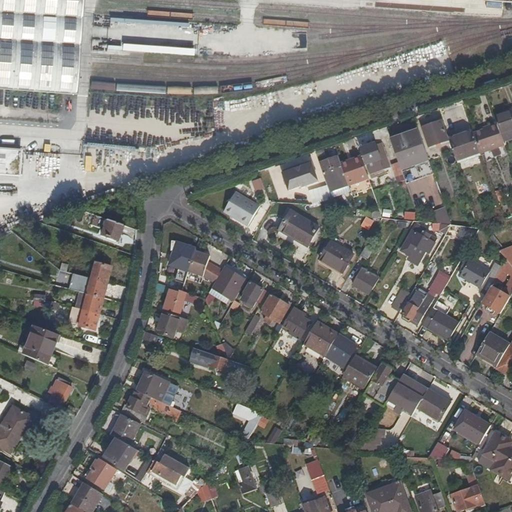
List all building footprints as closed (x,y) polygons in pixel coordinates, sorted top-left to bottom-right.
[(87,0),(0,0),(0,87),(82,93),(87,0)] [(497,121),(501,133),(511,128),(511,109),(495,116),(497,121)] [(474,133),(481,153),(505,144),(504,142),(501,133),(497,121),(483,126),(484,129),(474,132),(474,133)] [(443,122),(423,129),(430,148),(449,142),(443,122)] [(511,128),(501,133),(504,142),(511,138),(511,128)] [(396,137),(409,172),(435,163),(430,148),(423,129),(396,137)] [(451,141),(459,165),(467,163),(466,159),(481,154),(481,153),(474,133),(467,135),(466,133),(457,136),(458,139),(451,141)] [(0,170),(21,173),(22,151),(2,151),(2,142),(0,141),(0,170)] [(364,147),(369,164),(375,162),(389,158),(385,144),(379,146),(378,143),(364,147)] [(321,162),(331,191),(351,184),(343,163),(340,156),(321,162)] [(392,168),(389,158),(375,162),(378,173),(392,168)] [(352,160),(343,163),(351,184),(351,186),(371,180),(364,159),(353,163),(352,160)] [(320,181),(314,162),(305,165),(306,168),(298,170),(297,168),(285,172),(291,190),(303,186),(303,187),(320,181)] [(38,177),(53,175),(52,167),(37,169),(38,177)] [(262,178),(252,181),(256,192),(265,188),(262,178)] [(487,178),(479,181),(484,196),(492,193),(487,178)] [(239,192),(227,212),(251,226),(263,206),(239,192)] [(441,207),(437,196),(421,201),(425,215),(436,212),(435,209),(441,207)] [(292,211),(281,230),(310,248),(321,229),(292,211)] [(416,220),(416,212),(405,211),(405,219),(416,220)] [(370,230),(375,221),(367,216),(362,226),(370,230)] [(121,240),(126,223),(109,217),(103,234),(121,240)] [(476,242),(479,229),(450,222),(447,235),(476,242)] [(488,225),(480,228),(499,249),(509,245),(503,231),(495,235),(488,225)] [(430,252),(435,242),(413,229),(402,250),(410,255),(412,256),(418,245),(427,251),(430,252)] [(333,242),(323,261),(344,273),(355,254),(333,242)] [(419,265),(427,251),(418,245),(412,256),(413,257),(411,260),(419,265)] [(374,250),(367,246),(362,256),(369,260),(374,250)] [(213,255),(198,250),(191,270),(191,272),(190,272),(205,277),(213,255)] [(480,290),(486,294),(496,277),(503,265),(496,261),(491,270),(471,258),(461,276),(482,288),(480,290)] [(172,278),(179,281),(181,277),(185,267),(187,262),(180,259),(172,278)] [(511,265),(507,259),(503,265),(496,277),(502,281),(509,271),(510,271),(511,273),(511,281),(509,285),(509,288),(511,289),(511,265)] [(95,277),(109,280),(114,264),(99,260),(95,277)] [(66,262),(64,269),(71,271),(73,264),(66,262)] [(209,279),(216,284),(225,269),(218,265),(209,279)] [(356,265),(352,274),(359,277),(362,267),(356,265)] [(214,288),(235,302),(249,279),(227,266),(225,269),(216,284),(214,288)] [(191,270),(185,267),(181,277),(187,279),(188,279),(190,272),(191,272),(191,270)] [(69,278),(71,271),(64,269),(62,276),(69,278)] [(379,278),(364,269),(355,284),(370,293),(379,278)] [(82,290),(106,296),(109,280),(95,277),(83,274),(78,289),(82,290)] [(444,289),(448,283),(444,281),(442,280),(435,291),(441,294),(444,289)] [(266,291),(253,283),(247,294),(248,294),(244,301),(255,308),(259,302),(259,301),(260,302),(266,291)] [(484,302),(501,311),(511,295),(508,294),(494,285),(484,302)] [(419,288),(416,286),(409,299),(402,310),(405,312),(411,302),(419,288)] [(419,288),(411,302),(419,307),(422,302),(431,306),(433,300),(427,297),(429,292),(419,288)] [(177,307),(181,292),(172,289),(166,308),(175,311),(177,307)] [(186,299),(189,292),(182,289),(181,292),(177,307),(183,309),(186,299)] [(82,290),(78,306),(101,312),(106,296),(82,290)] [(207,299),(210,307),(219,296),(212,291),(207,299)] [(259,301),(259,302),(262,304),(264,301),(269,293),(266,291),(260,302),(259,301)] [(189,292),(186,299),(199,304),(202,297),(189,292)] [(58,293),(56,300),(63,302),(64,295),(58,293)] [(409,299),(401,294),(393,307),(401,312),(402,310),(409,299)] [(272,295),(262,312),(268,315),(274,319),(281,322),(290,305),(272,295)] [(452,309),(458,300),(449,295),(444,304),(452,309)] [(41,306),(43,297),(35,296),(33,305),(41,306)] [(56,301),(54,308),(61,309),(63,302),(56,300),(56,301)] [(421,322),(431,306),(422,302),(419,307),(411,302),(405,312),(405,313),(413,318),(415,319),(421,322)] [(97,328),(101,312),(78,306),(76,305),(72,319),(82,322),(82,324),(97,328)] [(435,305),(423,324),(449,339),(460,321),(435,305)] [(308,315),(296,308),(285,325),(293,329),(290,333),(301,339),(312,321),(306,318),(308,315)] [(176,337),(182,316),(167,311),(163,321),(162,321),(158,331),(176,337)] [(262,318),(256,315),(246,331),(252,335),(262,318)] [(274,319),(268,315),(266,320),(271,324),(274,319)] [(328,354),(341,332),(330,327),(329,330),(324,328),(326,324),(319,320),(309,336),(309,337),(321,343),(318,349),(328,354)] [(64,335),(36,324),(25,354),(49,365),(58,339),(62,340),(64,335)] [(147,330),(144,338),(157,343),(160,334),(147,330)] [(500,361),(510,343),(491,332),(478,354),(497,366),(500,361)] [(359,345),(341,335),(332,350),(338,353),(337,355),(349,361),(352,354),(354,355),(359,345)] [(309,337),(303,347),(325,359),(328,354),(318,349),(321,343),(309,337)] [(511,340),(510,343),(500,361),(497,366),(496,367),(506,373),(511,363),(511,340)] [(219,351),(226,349),(224,344),(223,342),(217,344),(219,351)] [(230,358),(235,350),(226,344),(224,344),(226,349),(229,359),(230,358)] [(229,371),(233,360),(229,359),(196,347),(191,361),(210,368),(211,364),(229,371)] [(338,353),(332,350),(325,361),(332,364),(337,355),(338,353)] [(345,376),(367,388),(378,368),(357,356),(345,376)] [(367,394),(387,405),(402,379),(392,373),(396,367),(386,361),(367,394)] [(148,371),(139,390),(162,401),(171,382),(148,371)] [(50,401),(64,409),(75,387),(58,378),(55,384),(53,383),(49,391),(54,393),(50,401)] [(199,379),(197,385),(204,388),(206,383),(199,379)] [(393,404),(418,420),(423,411),(430,400),(404,386),(393,404)] [(127,404),(123,411),(128,414),(147,423),(155,408),(168,415),(172,406),(162,401),(139,390),(137,389),(129,405),(127,404)] [(430,400),(423,411),(447,425),(457,408),(434,393),(430,400)] [(239,403),(235,411),(251,419),(252,417),(254,418),(253,421),(258,424),(264,413),(247,406),(239,403)] [(34,416),(14,405),(4,422),(1,427),(0,426),(0,445),(10,452),(13,454),(33,420),(34,416)] [(460,409),(449,427),(477,444),(488,425),(460,409)] [(130,444),(141,423),(122,413),(112,434),(117,436),(120,438),(130,444)] [(292,417),(285,429),(290,432),(297,421),(292,417)] [(353,438),(360,442),(370,426),(363,422),(353,438)] [(275,427),(267,441),(275,445),(283,431),(275,427)] [(511,445),(511,440),(497,432),(484,454),(497,462),(492,469),(507,478),(511,469),(511,447),(511,445)] [(377,437),(370,433),(365,440),(372,444),(377,437)] [(120,438),(117,436),(106,457),(110,459),(120,438)] [(126,470),(138,448),(130,444),(120,438),(110,459),(126,470)] [(431,458),(445,459),(451,448),(440,442),(431,458)] [(329,448),(315,448),(319,456),(320,460),(332,455),(329,448)] [(452,450),(450,458),(460,460),(462,453),(452,450)] [(159,460),(154,470),(178,484),(184,475),(187,477),(191,469),(167,454),(162,462),(159,460)] [(398,455),(400,461),(431,464),(428,458),(398,455)] [(298,457),(288,459),(290,466),(300,464),(298,457)] [(110,482),(119,469),(101,458),(100,460),(98,459),(92,468),(95,470),(94,472),(110,482)] [(329,484),(320,460),(309,464),(319,489),(329,486),(329,484)] [(0,475),(0,485),(4,488),(14,468),(6,464),(0,475)] [(260,488),(252,465),(240,469),(244,480),(240,481),(245,494),(260,489),(260,488)] [(107,488),(110,482),(94,472),(90,478),(107,488)] [(367,493),(373,511),(413,511),(402,481),(402,480),(367,493)] [(92,494),(96,488),(87,482),(74,503),(83,509),(92,494)] [(218,511),(208,482),(200,489),(192,498),(184,506),(186,511),(218,511)] [(458,511),(478,505),(472,490),(472,488),(452,495),(458,511)] [(485,502),(480,488),(472,490),(478,505),(485,502)] [(431,490),(416,496),(421,511),(439,511),(438,509),(446,506),(441,491),(433,493),(431,490)] [(277,491),(267,495),(273,509),(282,506),(277,491)] [(92,494),(83,509),(89,511),(94,511),(97,507),(93,504),(97,497),(92,494)] [(333,511),(328,496),(304,505),(306,511),(333,511)]
